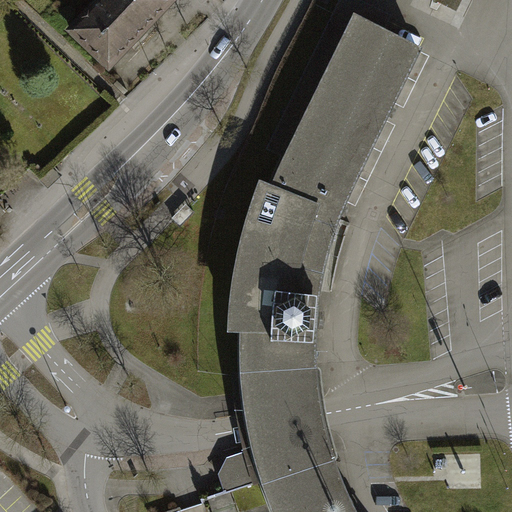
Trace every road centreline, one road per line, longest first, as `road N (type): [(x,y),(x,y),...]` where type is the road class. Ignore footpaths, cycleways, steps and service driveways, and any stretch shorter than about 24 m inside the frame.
road 1 (secondary): [(0,292),(185,105),(263,0)]
road 2 (unclassified): [(93,431),(176,440),(246,428)]
road 3 (residential): [(93,431),(84,395),(40,346),(0,321)]
road 4 (residential): [(0,359),(6,376),(57,426),(93,431)]
